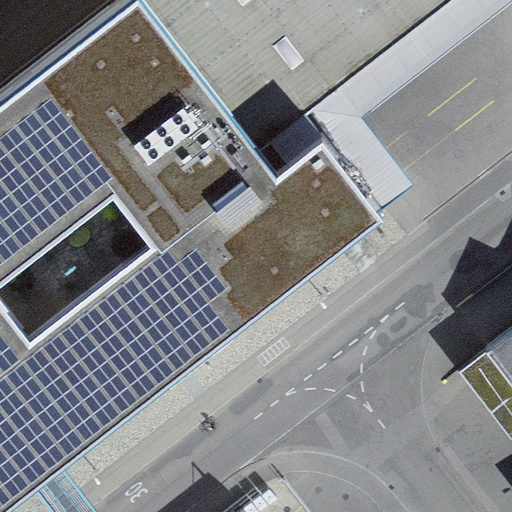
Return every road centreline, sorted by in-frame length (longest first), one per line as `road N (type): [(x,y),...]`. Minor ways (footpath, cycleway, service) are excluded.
road 1 (residential): [(146,511),(344,355)]
road 2 (residential): [(344,355),(511,223)]
road 3 (residential): [(458,511),(344,355)]
